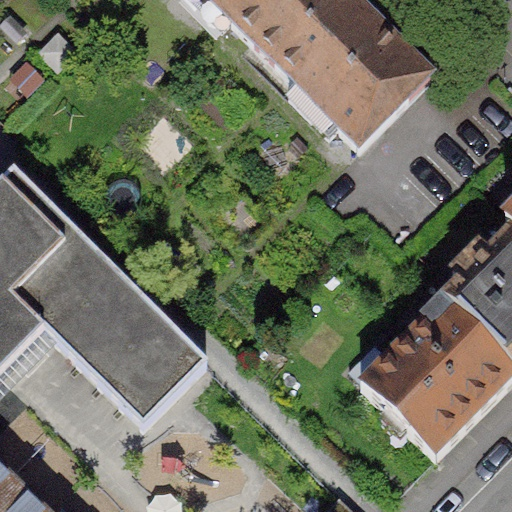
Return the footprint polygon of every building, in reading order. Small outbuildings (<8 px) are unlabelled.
[(406,61),(345,0),(204,0),(362,159),(413,108),(412,107),(434,85),(427,78),(425,80),(406,61)] [(0,511),(39,511),(0,473),(0,391),(50,341),(147,436),(210,372),(16,182),(0,198),(0,511)] [(399,220),(381,237),(405,262),(423,244),(399,220)] [(511,374),(511,248),(449,311),(511,374)] [(437,468),(511,393),(511,374),(449,311),(364,395),(437,468)]
